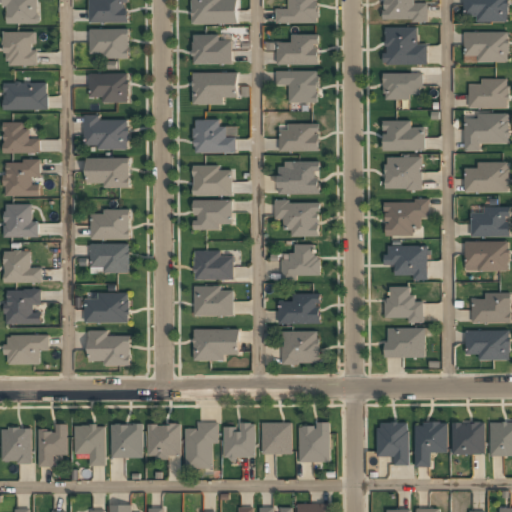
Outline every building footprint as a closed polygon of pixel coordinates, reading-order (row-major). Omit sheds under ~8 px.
[(3,0),(3,24),(37,24),(37,0),(3,0)] [(128,22),(128,0),(89,0),(89,22),(128,22)] [(191,0),(191,24),(237,24),(237,0),(191,0)] [(276,23),(317,23),(317,0),(288,0),(288,10),(276,10),(276,23)] [(383,0),(383,22),(427,22),(427,4),(415,4),(415,0),(383,0)] [(508,21),(508,0),(463,0),(463,21),(508,21)] [(384,28),(384,65),(427,65),(427,45),(416,45),(416,28),(384,28)] [(128,29),(90,29),(90,58),(128,58),(128,29)] [(37,67),(37,33),(3,33),(3,67),(37,67)] [(464,61),(507,61),(507,33),(464,33),(464,61)] [(318,65),(318,35),(290,35),(290,44),(276,44),(276,65),(318,65)] [(219,36),(192,36),(192,64),(232,64),(232,41),(219,41),(219,36)] [(318,71),(276,71),(276,85),(288,85),(288,103),(318,103),(318,71)] [(237,73),(192,73),(192,104),(224,104),(224,96),(237,96),(237,73)] [(383,74),(383,99),(422,99),(422,74),(383,74)] [(129,102),(129,75),(89,75),(89,102),(129,102)] [(507,80),(468,80),(468,108),(507,108),(507,80)] [(2,111),(47,111),(47,84),(2,84),(2,111)] [(464,152),(480,152),(480,144),(509,144),(509,116),(464,116),(464,152)] [(84,119),(84,150),(128,150),(128,119),(84,119)] [(194,153),(236,153),(236,136),(224,136),(224,119),(194,119),(194,153)] [(425,151),(424,129),(411,129),(411,122),(382,122),(382,152),(425,151)] [(27,140),(27,124),(3,124),(3,155),(40,155),(40,140),(27,140)] [(318,124),(287,124),(287,129),(279,129),(279,151),(318,151),(318,124)] [(421,191),(421,158),(384,158),(384,191),(421,191)] [(130,159),(87,159),(87,187),(130,187),(130,159)] [(40,178),(40,161),(4,162),(4,197),(37,196),(37,178),(40,178)] [(319,194),(319,162),(278,162),(278,194),(319,194)] [(193,195),(232,195),(232,165),(193,165),(193,195)] [(465,192),(508,192),(508,165),(465,165),(465,192)] [(231,223),(232,201),(193,200),(193,231),(221,231),(221,223),(231,223)] [(285,220),(285,236),(319,236),(319,202),(275,202),(275,220),(285,220)] [(417,236),(417,218),(429,218),(428,202),(383,203),(384,237),(417,236)] [(38,221),(32,221),(32,205),(4,205),(4,238),(38,238),(38,221)] [(509,209),(471,209),(471,237),(509,237),(509,209)] [(130,211),(90,211),(90,240),(130,240),(130,211)] [(509,243),(465,243),(465,266),(477,266),(477,271),(509,271),(509,243)] [(128,245),(90,245),(90,274),(128,274),(128,245)] [(292,260),(281,260),(281,279),(319,279),(319,245),(292,245),(292,260)] [(394,279),(427,278),(427,246),(384,246),(384,267),(394,267),(394,279)] [(4,283),(41,283),(41,269),(30,269),(30,252),(4,252),(4,283)] [(232,281),(232,253),(194,253),(194,281),(232,281)] [(423,320),(423,302),(412,303),(412,287),(385,288),(386,321),(423,320)] [(194,289),(194,316),(232,316),(232,289),(194,289)] [(40,290),(5,290),(5,325),(40,325),(40,290)] [(320,325),(320,295),(292,295),(292,303),(279,303),(279,325),(320,325)] [(510,295),(471,295),(471,323),(510,323),(510,295)] [(85,323),(128,323),(128,297),(85,297),(85,323)] [(424,329),(384,329),(384,359),(424,359),(424,329)] [(509,359),(509,331),(466,331),(466,359),(509,359)] [(131,365),(130,337),(109,338),(108,332),(88,332),(89,366),(131,365)] [(194,361),(224,361),(224,354),(237,354),(237,332),(194,332),(194,361)] [(319,333),(282,333),(282,365),(319,365),(319,333)] [(48,352),(48,336),(5,336),(5,365),(39,365),(39,352),(48,352)] [(491,456),(511,455),(511,421),(490,422),(491,456)] [(219,423),(199,422),(199,428),(186,428),(186,468),(212,468),(213,443),(218,443),(219,423)] [(292,422),(262,422),(262,455),(292,454),(292,422)] [(330,462),(330,422),(317,422),(318,427),(299,427),(299,462),(330,462)] [(111,424),(112,458),(144,458),(143,424),(111,424)] [(182,455),(181,424),(148,425),(149,458),(169,458),(169,455),(182,455)] [(406,424),(377,424),(377,458),(394,458),(394,466),(406,466),(406,424)] [(445,453),(444,425),(415,426),(416,466),(428,465),(428,453),(445,453)] [(38,468),(53,468),(53,456),(66,456),(66,426),(56,426),(56,432),(38,432),(38,468)] [(479,426),(454,426),(454,454),(479,454),(479,426)] [(75,455),(90,455),(90,466),(104,466),(104,428),(75,428),(75,455)] [(2,429),(2,463),(30,463),(30,429),(2,429)] [(245,436),(236,436),(236,443),(228,443),(227,455),(244,456),(245,436)] [(330,511),(331,504),(299,503),(298,511),(330,511)]
